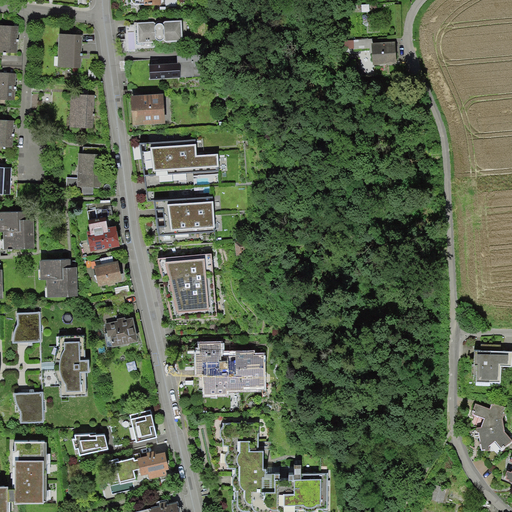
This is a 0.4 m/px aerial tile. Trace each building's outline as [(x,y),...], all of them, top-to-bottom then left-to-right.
[(151,23),(137,24),(138,44),(152,43),(155,39),(159,42),(163,40),(167,43),(184,42),(183,21),(167,21),(163,25),(160,23),(156,25),(151,23)] [(19,27),(0,26),(0,51),(17,53),(19,27)] [(83,37),(60,36),(59,67),(83,68),(83,56),(97,57),(96,35),(83,37)] [(398,62),(396,41),(376,42),(376,37),(354,39),(351,45),(376,43),(377,63),(398,62)] [(179,63),(168,63),(169,77),(213,74),(212,53),(178,55),(179,63)] [(15,73),(0,72),(0,99),(14,100),(15,73)] [(95,95),(72,93),(70,126),(93,127),(95,95)] [(162,94),(132,97),(135,126),(165,123),(162,94)] [(13,121),(0,120),(0,146),(12,147),(13,121)] [(148,147),(155,175),(240,167),(241,154),(213,157),(213,142),(148,147)] [(84,147),(84,153),(80,153),(78,178),(67,177),(66,187),(82,188),(82,195),(94,196),(94,189),(101,189),(104,149),(84,147)] [(11,168),(0,167),(0,193),(10,194),(11,168)] [(165,204),(171,239),(230,234),(231,199),(165,204)] [(99,219),(90,221),(93,230),(89,231),(95,252),(122,246),(116,218),(114,219),(111,202),(96,201),(99,219)] [(26,212),(0,211),(0,231),(4,231),(5,248),(38,248),(38,219),(26,219),(26,212)] [(212,254),(157,258),(172,320),(216,315),(212,254)] [(72,260),(42,260),(42,280),(47,280),(48,297),(79,296),(78,266),(72,266),(72,260)] [(118,260),(96,266),(101,287),(124,281),(118,260)] [(114,307),(98,311),(100,320),(104,319),(110,346),(137,340),(131,310),(136,309),(133,294),(112,299),(114,307)] [(41,313),(18,313),(18,326),(16,329),(15,333),(14,336),(13,340),(13,343),(42,341),(41,313)] [(79,343),(65,343),(66,349),(63,354),(61,361),(61,368),(64,378),(67,383),(67,390),(81,390),(81,370),(88,370),(87,361),(79,361),(79,343)] [(221,343),(197,343),(197,371),(206,371),(206,392),(240,392),(240,387),(264,387),(264,351),(236,351),(236,355),(221,355),(221,343)] [(511,352),(475,351),(473,386),(501,387),(502,366),(511,366),(511,352)] [(43,422),(43,392),(15,393),(15,397),(16,401),(18,405),(20,409),(22,411),(22,423),(43,422)] [(504,408),(493,403),(490,408),(477,404),(474,414),(484,417),(483,426),(477,427),(483,451),(491,451),(490,444),(497,439),(504,448),(511,443),(511,437),(506,431),(503,420),(504,408)] [(152,408),(131,414),(138,440),(159,435),(152,408)] [(226,423),(221,430),(235,442),(235,511),(276,511),(277,510),(328,510),(328,474),(302,473),(302,463),(296,463),(294,473),(265,473),(265,451),(270,451),(271,443),(260,442),(259,423),(226,423)] [(90,432),(76,434),(77,438),(73,438),(75,449),(79,447),(81,455),(109,447),(106,433),(90,434),(90,432)] [(16,483),(0,484),(0,511),(10,511),(10,501),(45,500),(44,441),(16,441),(16,483)] [(135,455),(116,461),(121,480),(134,476),(132,469),(141,466),(143,472),(150,470),(152,477),(164,474),(162,469),(170,467),(166,451),(156,453),(155,450),(146,452),(147,455),(136,458),(135,455)] [(449,488),(433,484),(429,500),(444,505),(449,488)] [(179,511),(177,501),(150,507),(151,511),(179,511)]
